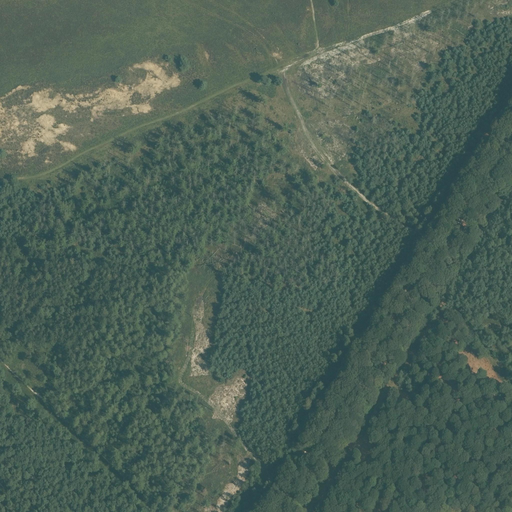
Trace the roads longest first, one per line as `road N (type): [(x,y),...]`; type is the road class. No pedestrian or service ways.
road 1 (track): [(278,511),(441,248)]
road 2 (track): [(0,182),(51,171),(277,68)]
road 3 (track): [(205,285),(333,169)]
road 4 (track): [(415,276),(462,315),(511,384)]
road 5 (track): [(441,248),(511,136)]
